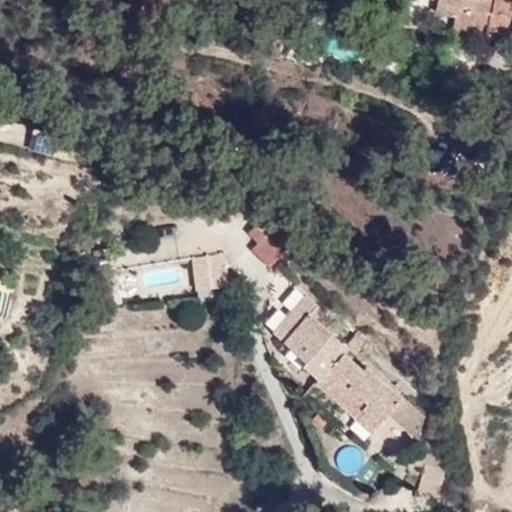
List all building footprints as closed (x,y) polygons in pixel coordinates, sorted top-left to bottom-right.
[(436,0),(437,18),(455,17),(456,33),(504,31),(502,2),(490,3),(489,0),(436,0)] [(511,0),(492,0),(486,38),(506,42),(511,5),(511,0)] [(31,153),(54,153),(54,132),(32,131),(31,153)] [(225,253),(191,256),(194,292),(228,289),(225,253)] [(406,462),(443,404),(312,295),(264,337),(406,462)]
